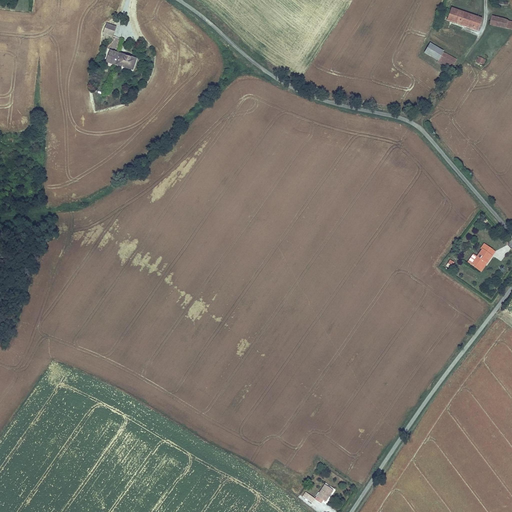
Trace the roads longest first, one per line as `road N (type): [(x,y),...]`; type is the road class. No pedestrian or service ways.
road 1 (unclassified): [(511,235),(418,127),(284,83),(178,0)]
road 2 (unclassified): [(349,511),(511,286)]
